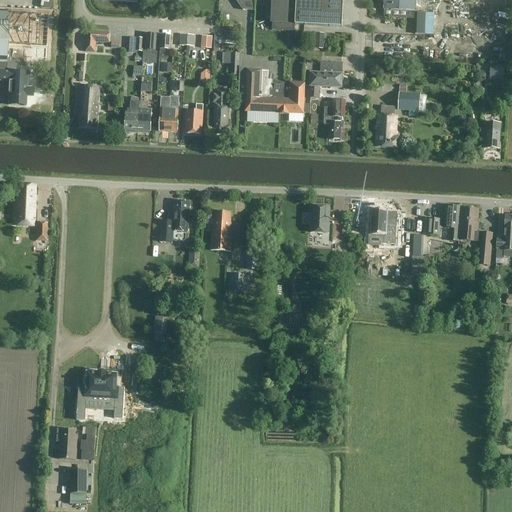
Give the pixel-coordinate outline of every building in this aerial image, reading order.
[(295,16),(295,25),(341,28),(343,1),(328,0),(296,0),(296,5),(295,16)] [(415,12),(415,0),(384,0),(384,11),(415,12)] [(295,16),(296,5),(287,5),(287,3),(273,2),(273,6),(267,6),(266,18),(272,18),(272,22),(286,23),(287,15),(295,16)] [(4,71),(5,63),(6,63),(8,23),(0,22),(0,81),(10,82),(11,82),(11,87),(10,87),(9,87),(8,105),(25,106),(26,97),(32,97),(33,89),(26,88),(27,73),(19,73),(19,72),(19,73),(8,72),(9,71),(4,71)] [(27,26),(22,33),(28,37),(33,30),(27,26)] [(85,52),(95,53),(96,43),(110,44),(110,34),(85,32),(85,52)] [(146,34),(145,50),(155,51),(156,35),(146,34)] [(160,35),(159,50),(170,51),(171,36),(160,35)] [(186,47),(187,47),(186,51),(194,51),(195,36),(187,36),(186,47)] [(214,36),(214,41),(214,48),(218,48),(219,41),(230,42),(231,37),(214,36)] [(231,76),(239,76),(239,64),(240,64),(240,54),(230,54),(230,64),(232,64),(231,76)] [(339,75),(340,72),(342,72),(342,64),(321,63),(321,74),(311,74),(310,87),(342,88),(342,75),(339,75)] [(504,66),(490,65),(477,65),(476,72),(490,72),(490,75),(504,76),(504,66)] [(287,88),(283,88),(269,87),(270,71),(247,70),(245,113),(279,114),(279,115),(282,115),(283,95),(286,96),(287,88)] [(283,83),(283,88),(287,88),(286,96),(283,95),(282,115),(289,116),(289,115),(304,115),(305,84),(283,83)] [(96,128),(98,88),(79,87),(77,111),(80,111),(79,127),(96,128)] [(319,89),(311,89),(310,99),(319,99),(319,89)] [(218,92),(218,95),(214,95),(213,104),(219,104),(219,106),(216,106),(214,134),(230,135),(231,127),(230,127),(230,121),(227,121),(228,114),(229,114),(229,108),(228,108),(228,106),(226,106),(226,93),(218,92)] [(157,94),(157,102),(165,103),(166,94),(157,94)] [(419,111),(420,96),(399,95),(398,110),(419,111)] [(169,111),(168,133),(177,133),(179,98),(170,97),(169,111)] [(131,98),(131,102),(130,113),(125,113),(125,117),(125,130),(126,130),(126,133),(137,134),(139,109),(140,109),(140,104),(139,104),(139,99),(131,98)] [(333,99),(333,107),(332,118),(337,118),(337,124),(332,123),(331,140),(343,141),(345,107),(345,99),(333,99)] [(196,101),(196,112),(186,112),(185,134),(202,135),(203,101),(196,101)] [(139,109),(137,134),(149,134),(149,132),(150,132),(151,117),(151,110),(146,110),(147,104),(140,104),(140,109),(139,109)] [(169,111),(161,110),(159,132),(168,133),(169,111)] [(396,126),(396,116),(377,115),(377,127),(378,127),(378,129),(376,129),(376,147),(398,148),(399,138),(395,138),(395,126),(396,126)] [(500,124),(493,124),(486,123),(485,149),(499,150),(500,124)] [(35,185),(15,185),(13,226),(33,227),(35,185)] [(175,202),(173,223),(169,222),(169,231),(188,233),(190,203),(175,202)] [(329,208),(312,207),(310,233),(328,234),(329,208)] [(446,207),(445,221),(428,220),(427,236),(440,236),(441,229),(450,229),(449,241),(459,242),(459,241),(462,208),(461,208),(446,207)] [(479,209),(462,208),(459,241),(480,243),(478,265),(490,266),(493,234),(480,233),(478,233),(479,224),(478,224),(479,209)] [(390,221),(387,220),(387,211),(372,210),(370,236),(381,236),(380,245),(395,245),(397,220),(390,220),(390,221)] [(231,252),(233,224),(231,224),(231,214),(215,213),(214,223),(212,223),(211,251),(231,252)] [(503,251),(511,251),(511,214),(511,215),(511,216),(505,216),(504,229),(505,229),(504,239),(497,239),(495,259),(503,260),(503,251)] [(36,241),(46,241),(46,223),(36,223),(36,241)] [(293,237),(293,252),(305,253),(306,238),(293,237)] [(392,272),(392,280),(401,280),(401,272),(392,272)] [(230,275),(229,291),(247,292),(248,277),(230,275)] [(74,383),(73,401),(81,402),(81,399),(101,400),(101,395),(111,395),(110,411),(119,412),(120,386),(112,385),(113,372),(101,372),(102,370),(94,370),(94,371),(83,371),(82,384),(74,383)] [(76,431),(57,430),(57,442),(59,443),(58,460),(76,461),(78,436),(75,436),(76,431)] [(87,494),(87,470),(70,470),(70,494),(87,494)]
